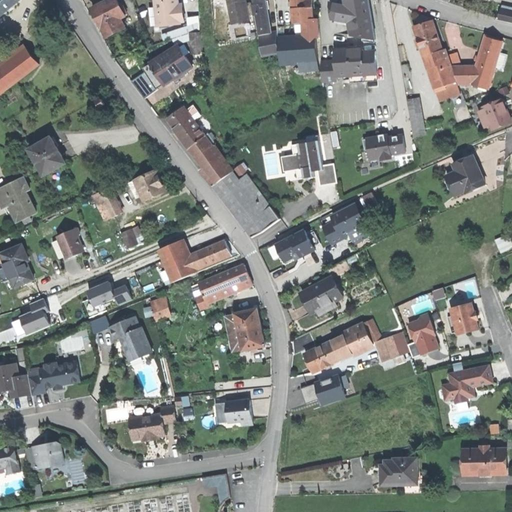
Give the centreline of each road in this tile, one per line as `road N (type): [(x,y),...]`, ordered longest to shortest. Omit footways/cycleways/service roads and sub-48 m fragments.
road 1 (residential): [(69,0),(254,258),(278,320),(281,379),(269,457)]
road 2 (residential): [(0,427),(72,419),(132,476),(269,457)]
